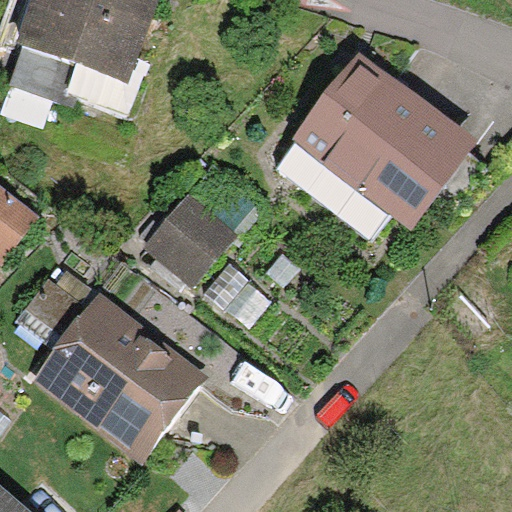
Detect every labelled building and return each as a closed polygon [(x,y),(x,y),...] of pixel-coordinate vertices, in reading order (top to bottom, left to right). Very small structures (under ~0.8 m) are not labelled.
[(157,0),(34,0),(17,50),(23,52),(9,91),(74,114),(79,101),(133,121),(152,68),(141,64),(163,2),(157,0)] [(363,57),(295,145),(412,234),(480,146),(394,81),(363,57)] [(44,218),(0,186),(0,266),(3,268),(44,218)] [(236,236),(188,199),(147,252),(195,290),(236,236)] [(143,463),(208,379),(159,341),(65,269),(24,323),(62,353),(39,383),(143,463)] [(0,511),(25,511),(0,492),(0,511)]
